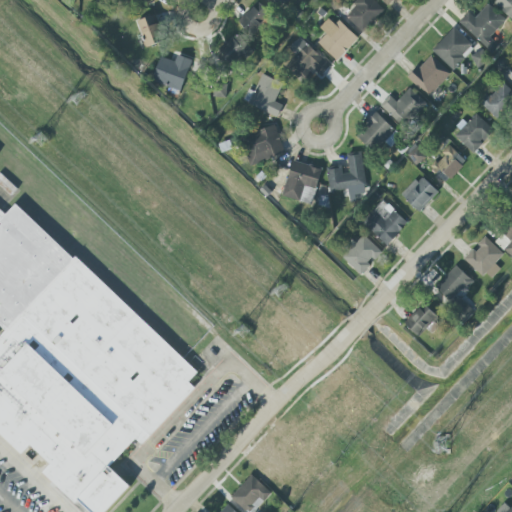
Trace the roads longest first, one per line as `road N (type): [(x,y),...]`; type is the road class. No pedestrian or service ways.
road 1 (residential): [(176,511),(511,162)]
road 2 (residential): [(319,126),(436,0)]
